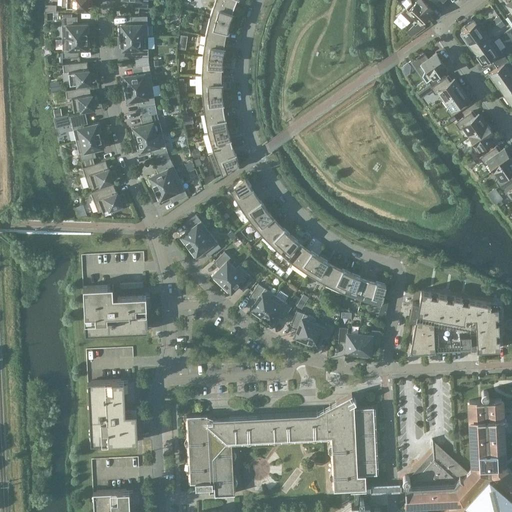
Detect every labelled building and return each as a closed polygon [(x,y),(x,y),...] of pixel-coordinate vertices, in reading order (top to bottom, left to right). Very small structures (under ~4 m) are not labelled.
[(213,0),(208,15),(228,21),(231,12),(230,11),(232,3),(223,0),(213,0)] [(423,0),(410,0),(411,2),(401,12),(409,20),(414,16),(419,21),(419,22),(432,8),(423,0)] [(208,15),(204,35),(222,38),(224,30),(226,30),(228,21),(208,15)] [(492,19),(496,23),(501,19),(498,15),(492,19)] [(61,16),(61,36),(86,36),(86,32),(89,32),(88,23),(74,24),(74,16),(61,16)] [(118,26),(118,37),(141,36),(147,36),(147,16),(132,16),(132,24),(121,24),(121,26),(118,26)] [(466,44),(486,30),(482,32),(473,19),(463,25),(466,29),(459,34),(466,44)] [(501,19),(496,23),(499,28),(504,24),(501,19)] [(493,40),(486,30),(466,44),(473,54),(493,40)] [(201,54),(222,56),(223,47),(221,47),(222,38),(204,35),(201,54)] [(86,36),(61,36),(62,57),(75,56),(75,49),(89,48),(89,40),(86,40),(86,36)] [(141,36),(118,37),(119,47),(121,47),(121,49),(133,49),(133,57),(148,56),(148,48),(141,48),(141,36)] [(490,58),(493,63),(504,55),(493,40),(473,54),(481,64),(490,58)] [(427,80),(429,83),(435,79),(433,77),(445,68),(446,68),(435,52),(435,53),(427,58),(425,56),(420,59),(422,62),(419,64),(424,70),(421,75),(426,81),(427,80)] [(221,66),(222,56),(201,54),(200,74),(219,74),(219,66),(221,66)] [(488,74),(495,84),(511,71),(511,66),(504,55),(493,63),(497,68),(488,74)] [(89,73),(88,68),(87,69),(86,61),(62,64),(63,72),(68,71),(69,84),(90,81),(89,80),(94,80),(93,73),(89,73)] [(123,88),(152,84),(149,64),(134,66),(135,74),(124,76),(124,78),(122,78),(123,88)] [(511,71),(495,84),(502,94),(511,87),(511,71)] [(200,94),(221,92),(221,83),(219,83),(219,74),(200,74),(200,94)] [(440,93),(444,99),(460,88),(453,77),(452,78),(453,78),(449,81),(446,76),(437,82),(435,79),(429,83),(431,86),(430,87),(434,93),(440,93)] [(155,104),(152,84),(123,88),(125,98),(127,98),(127,100),(139,99),(140,106),(155,104)] [(92,98),(91,93),(90,93),(89,86),(65,90),(66,98),(71,97),(73,109),(93,106),(93,105),(97,104),(96,97),(92,98)] [(511,87),(502,94),(509,104),(511,101),(511,87)] [(460,88),(444,99),(448,105),(446,110),(450,116),(466,105),(463,100),(466,97),(467,98),(460,88)] [(166,103),(175,103),(174,90),(166,91),(166,103)] [(222,102),(221,92),(200,94),(203,113),(221,111),(220,102),(222,102)] [(207,133),(227,128),(225,118),(223,119),(221,111),(203,113),(207,133)] [(468,134),(486,122),(485,121),(485,122),(484,122),(478,113),(477,113),(474,116),(471,111),(454,122),(458,129),(464,128),(468,134)] [(75,140),(99,135),(98,131),(101,130),(99,122),(85,125),(83,118),(86,117),(85,112),(69,116),(70,121),(75,140)] [(134,139),(155,133),(152,122),(159,120),(156,112),(142,116),(144,123),(133,126),(133,129),(131,129),(134,139)] [(493,132),(486,122),(468,134),(473,140),(470,145),(475,151),(491,140),(488,135),(492,132),(493,132)] [(449,133),(453,127),(448,124),(444,129),(449,133)] [(229,137),(227,128),(207,133),(212,152),(230,146),(228,138),(229,137)] [(153,155),(155,159),(168,154),(167,151),(161,131),(155,133),(134,139),(136,149),(139,148),(140,151),(151,148),(153,155)] [(99,135),(75,140),(80,160),(81,160),(92,157),(91,149),(105,146),(103,137),(100,138),(99,135)] [(461,147),(463,152),(468,150),(464,137),(454,141),(457,149),(461,147)] [(233,154),(230,146),(212,152),(220,172),(221,174),(238,162),(235,153),(233,154)] [(488,163),(493,169),(510,157),(503,147),(498,151),(495,146),(479,157),(483,163),(488,163)] [(153,184),(154,187),(178,176),(169,158),(168,154),(155,159),(156,164),(160,171),(147,177),(150,185),(153,184)] [(81,160),(82,167),(94,163),(92,157),(81,160)] [(510,157),(493,169),(497,175),(495,180),(499,186),(511,177),(511,170),(511,169),(511,161),(509,158),(510,158),(511,158),(510,157)] [(105,160),(94,163),(82,167),(88,187),(112,179),(112,178),(116,177),(114,170),(110,171),(108,166),(107,167),(105,160)] [(178,176),(154,187),(156,191),(153,192),(157,200),(170,194),(174,201),(187,194),(178,176)] [(227,187),(238,205),(253,194),(249,187),(251,186),(245,176),(244,176),(227,187)] [(115,190),(113,184),(90,192),(97,211),(110,207),(112,212),(122,208),(120,203),(121,202),(121,201),(125,200),(122,193),(118,195),(116,190),(115,190)] [(238,205),(249,221),(265,208),(260,200),(258,201),(253,194),(238,205)] [(222,201),(216,204),(221,214),(227,210),(222,201)] [(262,236),(276,223),(270,217),(272,215),(265,208),(249,221),(262,236)] [(186,242),(188,245),(208,230),(196,214),(185,221),(190,228),(178,236),(184,243),(186,242)] [(282,229),(276,223),(262,236),(276,250),(290,234),(283,228),(282,229)] [(208,230),(188,245),(190,248),(188,249),(193,256),(205,248),(210,254),(220,246),(208,230)] [(291,262),(303,247),(296,242),(297,241),(290,234),(276,250),(291,262)] [(310,252),(303,247),(291,262),(308,274),(319,256),(311,251),(310,252)] [(137,248),(81,250),(82,266),(94,266),(94,258),(110,258),(109,251),(117,250),(117,257),(125,257),(125,264),(138,264),(137,248)] [(219,284),(235,268),(227,260),(230,257),(224,251),(215,260),(221,265),(212,274),(214,275),(212,277),(219,284)] [(256,259),(266,267),(271,261),(260,253),(256,259)] [(325,283),(333,267),(326,263),(327,261),(319,256),(308,274),(325,283)] [(238,264),(235,268),(219,284),(227,291),(229,290),(230,291),(239,283),(244,288),(253,279),(238,264)] [(341,270),(333,267),(325,283),(343,292),(351,273),(342,269),(341,270)] [(360,276),(351,273),(343,292),(361,299),(367,281),(359,278),(360,276)] [(375,283),(367,281),(361,299),(380,304),(381,298),(385,284),(375,281),(375,283)] [(259,317),(274,294),(258,283),(250,293),(257,298),(250,307),(252,309),(250,311),(259,317)] [(82,286),(83,301),(85,333),(97,332),(113,331),(130,331),(147,330),(146,311),(145,297),(121,298),(121,299),(117,300),(110,300),(110,289),(107,289),(107,285),(82,286)] [(412,299),(409,317),(415,319),(409,349),(412,351),(499,347),(497,303),(420,289),(418,301),(412,299)] [(291,306),(274,294),(259,317),(267,323),(268,321),(270,322),(277,312),(284,317),(291,306)] [(295,339),(304,343),(314,322),(315,318),(296,310),(291,322),(298,325),(294,336),(296,336),(295,339)] [(314,322),(304,343),(314,347),(315,344),(317,345),(321,334),(329,337),(333,325),(326,322),(324,326),(314,322)] [(347,354),(357,355),(359,333),(347,332),(347,327),(339,326),(338,339),(346,340),(345,352),(347,352),(347,354)] [(359,333),(357,355),(367,356),(367,353),(370,354),(371,342),(379,342),(379,330),(371,329),(371,334),(359,333)] [(89,414),(89,432),(90,443),(121,441),(137,440),(136,416),(131,416),(131,414),(120,414),(120,407),(120,403),(122,403),(120,379),(110,379),(87,380),(88,397),(89,414)] [(402,478),(402,479),(402,480),(403,481),(403,482),(404,482),(405,502),(461,500),(468,497),(471,500),(469,503),(468,505),(473,509),(474,506),(476,504),(484,511),(511,511),(511,471),(505,466),(504,464),(501,398),(494,399),(486,399),(486,397),(488,395),(485,390),(481,393),(483,397),(483,400),(475,400),(468,400),(471,466),(471,468),(467,471),(454,459),(432,439),(432,438),(431,438),(432,449),(432,451),(410,475),(409,477),(408,476),(407,475),(406,475),(404,475),(403,476),(403,477),(402,478)] [(196,414),(186,415),(189,481),(189,482),(195,482),(195,488),(195,487),(205,487),(208,487),(208,490),(208,491),(209,491),(209,490),(213,490),(214,494),(234,493),(231,439),(234,439),(234,440),(261,438),(300,436),(327,435),(331,435),(333,487),(333,488),(350,487),(350,491),(365,490),(365,486),(365,483),(365,473),(375,473),(375,472),(373,406),(359,406),(353,406),(353,402),(355,401),(353,397),(351,398),(349,395),(351,393),(335,401),(337,405),(329,409),(329,411),(229,416),(229,420),(220,420),(206,415),(206,414),(196,414)] [(382,494),(382,484),(367,484),(367,494),(382,494)] [(93,511),(126,511),(126,489),(115,489),(92,490),(93,507),(93,511)] [(217,511),(218,511),(218,510),(199,511),(376,511),(380,508),(369,508),(369,503),(363,503),(363,501),(363,497),(359,497),(359,501),(359,503),(351,503),(351,504),(353,507),(346,511),(217,511)]
